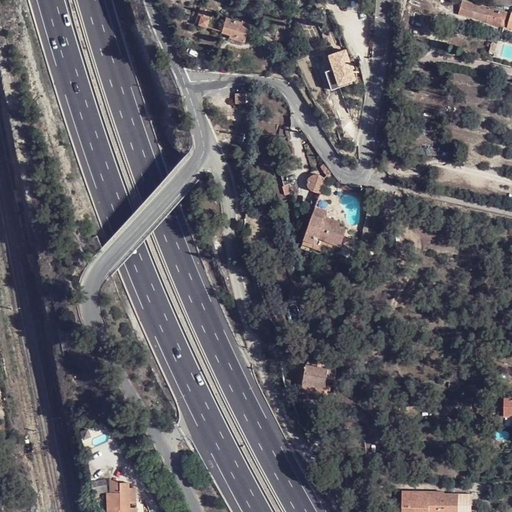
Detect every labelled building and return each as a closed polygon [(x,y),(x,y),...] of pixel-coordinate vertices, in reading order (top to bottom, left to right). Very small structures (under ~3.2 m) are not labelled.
[(486,18),(504,23),(507,12),(462,1),(459,13),(485,20),(486,18)] [(198,24),(206,27),(212,10),(202,7),(196,22),(198,23),(198,24)] [(241,23),(226,19),(221,32),(231,36),(230,38),(245,43),(251,23),(243,21),(241,23)] [(489,52),(494,53),(497,43),(491,42),(489,52)] [(231,107),(244,107),(244,97),(231,96),(231,107)] [(327,176),(333,171),(326,161),(319,166),(327,176)] [(319,193),(320,194),(325,177),(320,176),(313,174),(311,177),(309,183),(311,189),(319,193)] [(332,199),(320,194),(316,206),(329,210),(332,199)] [(329,210),(316,206),(306,242),(315,245),(317,239),(342,248),(347,229),(341,227),(342,221),(327,216),(329,210)] [(340,256),(342,248),(317,239),(315,245),(306,242),(304,248),(322,255),(323,252),(340,256)] [(306,344),(313,341),(305,323),(298,325),(306,344)] [(313,342),(313,341),(306,344),(307,345),(320,357),(324,350),(313,342)] [(307,367),(307,362),(297,353),(293,367),(306,369),(307,367)] [(326,388),(327,384),(329,371),(321,369),(307,367),(306,369),(304,384),(326,388)] [(107,511),(137,511),(138,509),(129,509),(130,505),(129,490),(129,484),(120,483),(119,492),(110,492),(107,510),(107,511)] [(457,511),(457,493),(430,494),(430,492),(402,492),(402,510),(429,510),(428,511),(457,511)] [(457,493),(457,511),(471,511),(471,493),(457,493)]
